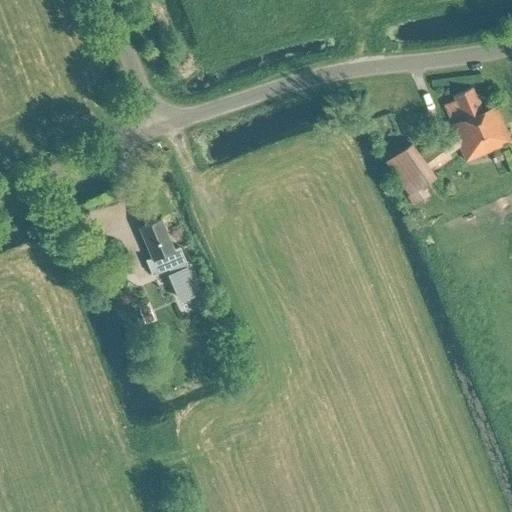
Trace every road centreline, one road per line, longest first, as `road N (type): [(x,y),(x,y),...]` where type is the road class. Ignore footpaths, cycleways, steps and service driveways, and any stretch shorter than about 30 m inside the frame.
road 1 (tertiary): [(511,46),(335,72),(153,136)]
road 2 (unclassified): [(0,203),(153,136)]
road 3 (tertiary): [(153,136),(101,0)]
